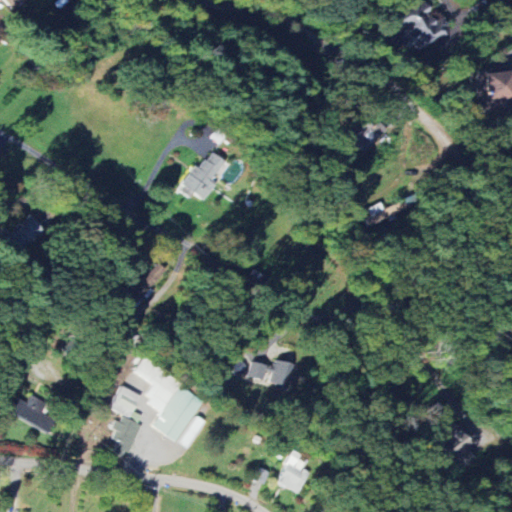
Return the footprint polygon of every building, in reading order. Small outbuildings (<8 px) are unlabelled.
[(3,0),(13,10),(23,0),(3,0)] [(431,15),(422,0),(419,0),(392,17),(401,33),(398,34),(407,50),(415,45),(419,51),(451,31),(439,11),(431,15)] [(476,109),(511,106),(511,71),(477,73),(477,81),(474,81),(476,109)] [(353,140),(364,152),(386,132),(375,119),(353,140)] [(204,201),(216,182),(211,179),(223,161),(209,152),(199,168),(194,164),(178,190),(191,198),(193,194),(204,201)] [(44,231),(31,216),(3,241),(16,256),(44,231)] [(158,277),(152,271),(133,291),(125,283),(117,292),(132,306),(158,277)] [(247,377),(263,381),(265,373),(271,374),(268,382),(290,388),(298,358),(280,353),(278,359),(273,358),(271,366),(251,361),(247,377)] [(176,442),(202,401),(178,385),(180,382),(143,358),(133,373),(151,385),(142,400),(161,411),(151,427),(176,442)] [(247,368),(237,359),(228,369),(238,378),(247,368)] [(140,396),(120,386),(109,408),(137,423),(141,416),(132,411),(140,396)] [(47,432),(58,409),(31,395),(26,405),(10,397),(4,410),(47,432)] [(139,425),(118,416),(112,430),(115,431),(111,439),(117,441),(112,453),(125,459),(139,425)] [(449,436),(454,443),(443,450),(451,462),(458,457),(463,463),(471,458),(468,453),(474,448),(461,428),(449,436)] [(305,460),(291,452),(274,482),(297,494),(309,473),(301,468),(305,460)]
